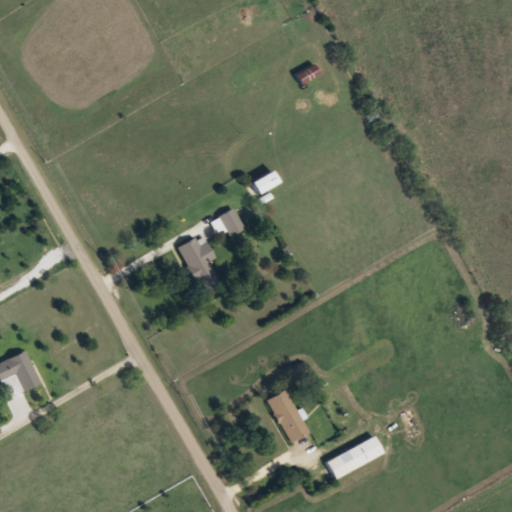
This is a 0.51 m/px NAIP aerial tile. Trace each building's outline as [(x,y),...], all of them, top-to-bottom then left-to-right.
[(247,183),(254,195),(275,182),(268,170),(247,183)] [(216,232),(225,228),(228,235),(243,228),(233,209),(210,220),(216,232)] [(209,261),(214,258),(202,234),(177,246),(199,292),(219,282),(209,261)] [(0,390),(3,399),(39,384),(25,350),(0,360),(0,390)] [(266,398),(287,442),(307,433),(285,389),(266,398)] [(323,460),(332,478),(381,454),(373,436),(323,460)]
